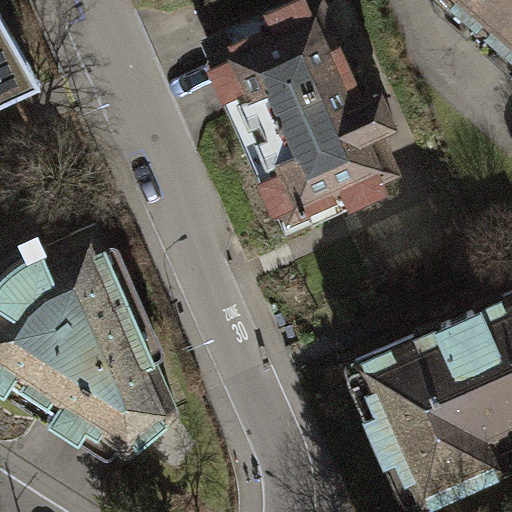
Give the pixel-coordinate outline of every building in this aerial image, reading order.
[(360,97),(319,2),(306,7),(302,0),(289,0),(267,10),(272,22),(218,46),(220,51),(207,56),(222,90),(235,85),(272,171),(260,176),(275,210),(288,204),(290,209),(335,190),(340,202),(383,184),(378,173),(391,167),(375,130),(392,123),(378,90),(360,97)] [(511,0),(454,0),(458,5),(511,50),(511,0)] [(0,100),(37,83),(0,10),(0,100)] [(174,408),(95,221),(46,241),(38,222),(18,233),(26,249),(2,269),(0,272),(0,383),(3,386),(10,373),(58,403),(51,415),(78,432),(86,421),(130,448),(174,408)] [(511,291),(358,358),(380,408),(365,414),(384,457),(397,452),(420,503),(511,462),(511,459),(501,434),(511,428),(511,291)]
